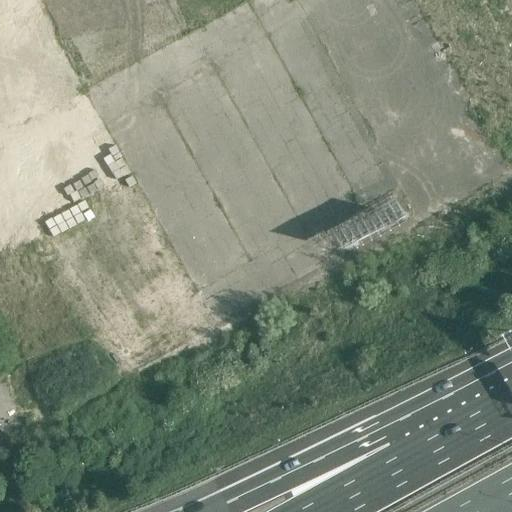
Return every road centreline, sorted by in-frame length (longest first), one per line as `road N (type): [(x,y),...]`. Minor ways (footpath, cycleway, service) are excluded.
road 1 (unknown): [(0,199),(96,352),(118,358),(190,319),(76,111)]
road 2 (motorway): [(413,466),(264,488),(213,511)]
